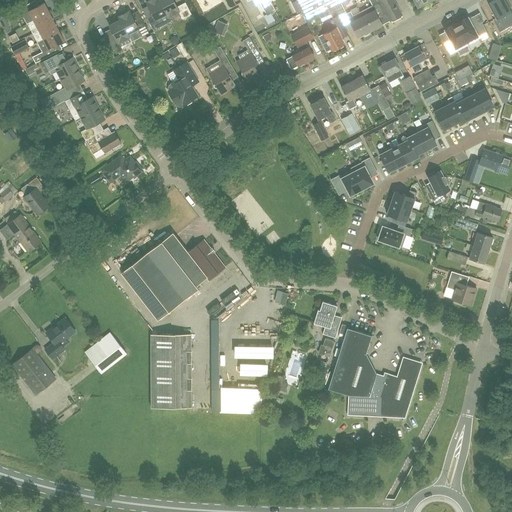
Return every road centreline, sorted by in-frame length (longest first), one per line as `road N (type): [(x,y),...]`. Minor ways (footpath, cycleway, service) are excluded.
road 1 (residential): [(176,175),(283,92),(457,3)]
road 2 (residential): [(511,140),(482,137),(389,185),(370,205),(346,282)]
road 3 (primary): [(228,511),(94,498),(0,473)]
road 4 (residential): [(0,301),(176,175)]
road 5 (residential): [(346,282),(263,275),(176,175)]
road 6 (residential): [(176,175),(80,36),(80,17),(101,4)]
road 7 (residential): [(482,348),(346,282)]
